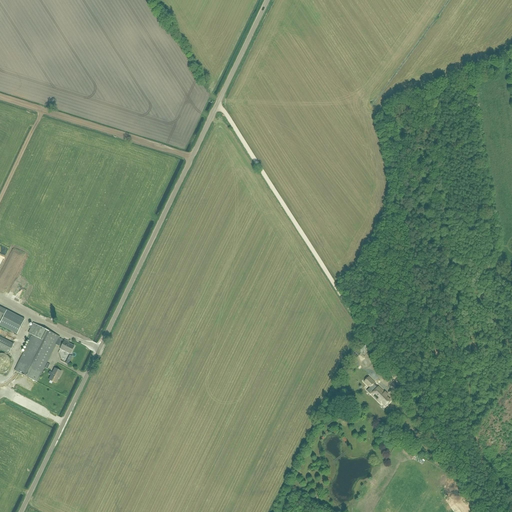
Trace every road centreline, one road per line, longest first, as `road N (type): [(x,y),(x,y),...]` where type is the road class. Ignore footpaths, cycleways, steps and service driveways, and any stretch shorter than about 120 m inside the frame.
road 1 (unclassified): [(20,511),(265,0)]
road 2 (track): [(216,103),(480,511)]
road 3 (track): [(0,96),(190,157)]
